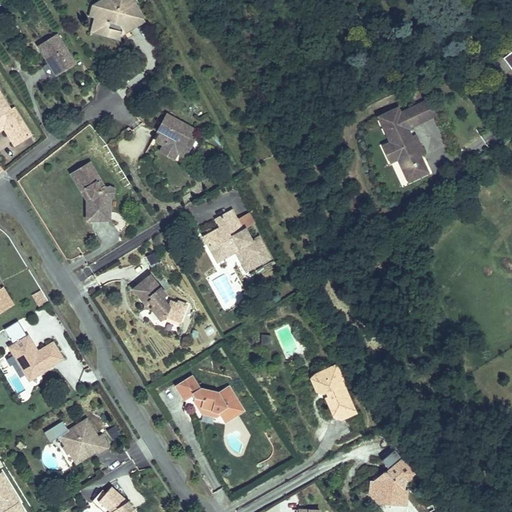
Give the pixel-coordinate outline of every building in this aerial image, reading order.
[(111,1),(111,0),(100,0),(93,5),(90,15),(96,17),(98,9),(111,1)] [(111,0),(111,1),(98,9),(94,24),(106,28),(104,34),(121,38),(122,34),(126,32),(124,29),(128,27),(129,29),(145,21),(138,9),(137,10),(133,3),(137,1),(135,0),(111,0)] [(106,28),(94,24),(92,31),(104,34),(106,28)] [(38,45),(48,63),(56,75),(75,64),(57,34),(38,45)] [(511,50),(503,58),(511,69),(511,50)] [(56,75),(48,63),(42,67),(50,79),(56,75)] [(0,129),(4,127),(14,145),(31,135),(14,108),(10,110),(0,93),(0,129)] [(415,107),(421,122),(435,115),(429,100),(415,107)] [(398,108),(379,117),(391,143),(383,146),(391,162),(398,158),(403,168),(412,164),(413,167),(423,163),(419,155),(423,153),(418,142),(414,143),(411,138),(408,131),(409,127),(421,122),(415,107),(400,114),(398,108)] [(167,114),(162,123),(164,124),(155,141),(163,145),(162,148),(176,156),(177,153),(185,157),(191,147),(185,144),(189,137),(194,129),(167,114)] [(185,144),(191,147),(194,140),(189,137),(185,144)] [(176,156),(162,148),(160,151),(174,159),(176,156)] [(90,162),(71,174),(87,200),(87,220),(109,220),(109,197),(113,195),(114,189),(109,187),(108,187),(104,187),(90,162)] [(412,164),(403,168),(409,181),(427,172),(423,163),(413,167),(412,164)] [(204,237),(214,256),(237,244),(251,269),(270,258),(259,237),(252,241),(246,229),(243,230),(242,229),(237,220),(232,211),(216,219),(221,228),(204,237)] [(237,220),(242,229),(255,223),(250,213),(237,220)] [(246,271),(251,269),(237,244),(214,256),(217,261),(236,251),(246,271)] [(151,264),(160,260),(155,252),(147,257),(151,264)] [(171,301),(169,305),(169,306),(162,297),(166,294),(151,275),(142,281),(146,286),(137,293),(146,304),(150,300),(153,305),(152,308),(161,320),(166,316),(167,317),(180,322),(187,305),(178,301),(177,304),(171,301)] [(133,288),(137,293),(146,286),(142,281),(133,288)] [(3,287),(1,288),(0,288),(0,313),(14,304),(3,287)] [(41,290),(32,295),(37,303),(46,297),(41,290)] [(247,302),(252,300),(247,292),(243,294),(245,299),(247,302)] [(180,322),(167,317),(166,320),(179,325),(180,322)] [(14,345),(28,337),(24,330),(9,338),(14,345)] [(53,342),(40,350),(37,352),(28,337),(14,345),(10,348),(14,354),(26,374),(29,379),(63,358),(53,342)] [(26,374),(14,354),(6,359),(10,366),(13,364),(20,377),(26,374)] [(336,364),(331,367),(335,375),(340,373),(336,364)] [(331,367),(316,373),(313,383),(316,391),(322,393),(323,393),(326,392),(328,396),(325,397),(333,416),(341,419),(356,413),(347,391),(342,390),(340,385),(345,383),(340,373),(335,375),(331,367)] [(239,410),(226,388),(218,393),(218,392),(201,389),(200,389),(192,376),(179,384),(187,398),(191,395),(193,394),(195,397),(194,402),(199,409),(202,407),(213,410),(213,411),(218,412),(218,411),(220,414),(223,419),(239,410)] [(187,398),(179,384),(176,386),(184,399),(187,398)] [(239,410),(223,419),(225,422),(244,411),(229,387),(226,388),(239,410)] [(216,417),(220,414),(218,411),(218,412),(213,411),(213,410),(202,407),(199,409),(202,413),(216,417)] [(59,436),(65,446),(68,444),(72,451),(69,453),(76,464),(89,456),(90,452),(89,450),(94,447),(97,451),(98,453),(109,446),(102,434),(98,436),(87,419),(59,436)] [(68,444),(65,446),(62,448),(67,455),(69,453),(72,451),(68,444)] [(90,452),(89,456),(97,451),(94,447),(89,450),(90,452)] [(385,471),(383,472),(382,474),(382,475),(383,476),(381,479),(373,478),(372,489),(376,490),(380,490),(384,496),(391,498),(397,497),(403,492),(405,481),(412,475),(408,470),(410,468),(402,459),(387,471),(385,471)] [(0,510),(0,511),(24,511),(19,503),(20,502),(2,472),(0,473),(0,510)] [(124,504),(127,501),(111,487),(106,492),(99,501),(110,511),(134,511),(133,509),(129,511),(124,504)] [(110,511),(99,501),(106,492),(102,489),(92,501),(103,511),(110,511)] [(380,490),(376,490),(390,507),(405,495),(403,492),(397,497),(391,498),(384,496),(380,490)] [(129,511),(133,509),(128,501),(127,501),(124,504),(129,511)]
